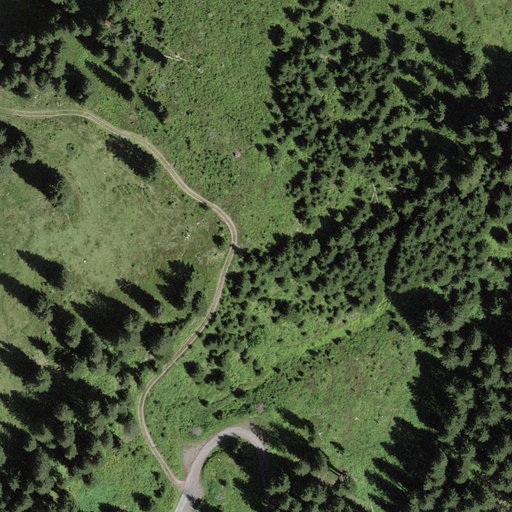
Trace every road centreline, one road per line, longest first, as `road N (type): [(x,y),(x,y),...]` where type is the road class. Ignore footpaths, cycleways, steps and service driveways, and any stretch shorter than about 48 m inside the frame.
road 1 (track): [(187,499),(148,437),(142,403),(210,317),(233,249),(232,227),(139,142),(78,113),(0,107)]
road 2 (track): [(187,499),(205,450),(224,435),(246,433),(259,445),(269,511)]
